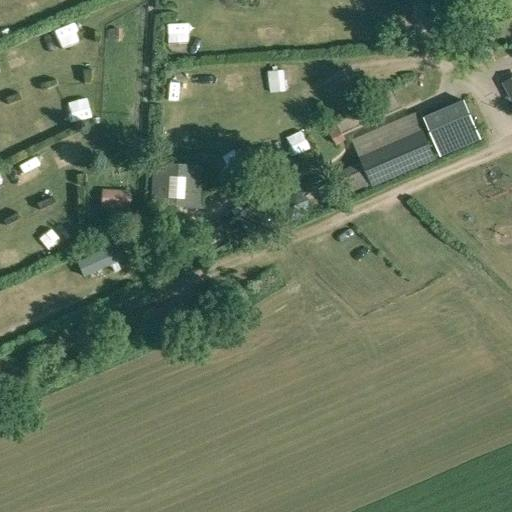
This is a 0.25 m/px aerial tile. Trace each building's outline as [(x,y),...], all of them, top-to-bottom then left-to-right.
[(186,0),(185,10),(203,14),(206,0),(186,0)] [(468,58),(490,60),(495,4),(473,2),(468,58)] [(62,50),(77,44),(70,24),(55,30),(62,50)] [(287,54),(289,40),(275,39),(273,52),(287,54)] [(193,57),(190,41),(175,43),(178,60),(193,57)] [(252,73),(252,95),(267,95),(267,73),(252,73)] [(511,77),(502,83),(511,101),(511,77)] [(178,82),(173,93),(192,102),(197,90),(178,82)] [(67,109),(76,129),(97,120),(88,100),(67,109)] [(480,139),(465,102),(424,119),(439,154),(440,156),(480,139)] [(175,146),(192,144),(190,128),(173,130),(175,146)] [(331,194),(334,201),(344,197),(343,194),(370,183),(432,157),(421,130),(358,156),(361,163),(333,175),(339,190),(331,194)] [(15,133),(2,139),(10,157),(23,151),(15,133)] [(62,169),(79,162),(69,139),(53,146),(62,169)] [(41,155),(27,159),(33,180),(47,176),(41,155)] [(151,204),(197,207),(199,166),(154,164),(151,204)] [(5,172),(0,174),(0,197),(14,191),(5,172)] [(294,221),(308,214),(310,200),(307,198),(311,195),(304,186),(298,191),(297,190),(283,197),(280,213),(294,221)] [(100,205),(128,206),(128,189),(101,188),(100,205)] [(209,239),(225,230),(219,220),(203,230),(209,239)] [(39,236),(48,256),(67,247),(58,228),(39,236)] [(192,243),(178,253),(186,263),(199,252),(192,243)] [(87,280),(100,274),(90,254),(77,259),(87,280)] [(21,286),(30,309),(48,302),(40,279),(21,286)]
